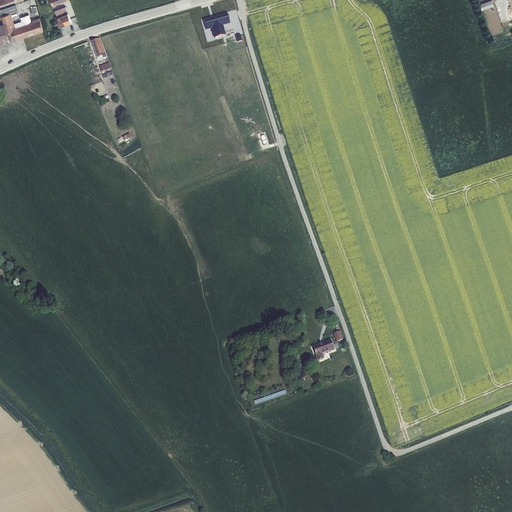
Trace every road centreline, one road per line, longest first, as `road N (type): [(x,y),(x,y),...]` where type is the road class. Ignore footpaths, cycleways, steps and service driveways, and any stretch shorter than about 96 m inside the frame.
road 1 (unclassified): [(239,0),(280,150),(383,445),(406,452),(511,407)]
road 2 (tertiary): [(0,70),(92,30),(197,0)]
